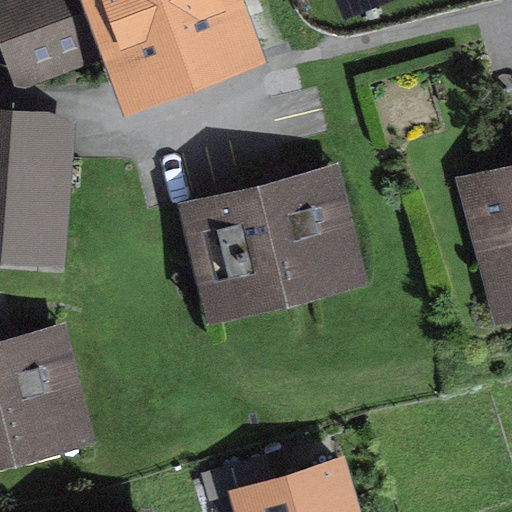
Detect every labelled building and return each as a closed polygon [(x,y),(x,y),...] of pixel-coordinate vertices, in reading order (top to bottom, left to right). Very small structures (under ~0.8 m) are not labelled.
[(0,0),(0,50),(9,77),(13,88),(99,57),(118,112),(269,58),(267,53),(248,0),(0,0)] [(73,118),(0,112),(0,263),(63,267),(73,118)] [(511,163),(459,177),(496,327),(511,323),(511,163)] [(292,175),(176,206),(206,321),(362,280),(331,165),(292,175)] [(63,326),(0,340),(0,466),(91,445),(63,326)] [(361,511),(344,454),(230,488),(236,511),(361,511)]
